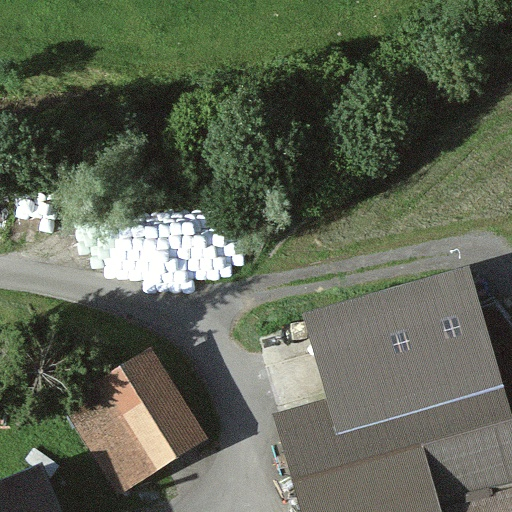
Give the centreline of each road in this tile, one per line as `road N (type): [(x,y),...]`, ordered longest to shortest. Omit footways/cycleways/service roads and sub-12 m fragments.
road 1 (unclassified): [(0,275),(43,278),(161,311),(217,370),(259,511)]
road 2 (track): [(272,290),(449,253),(511,279)]
